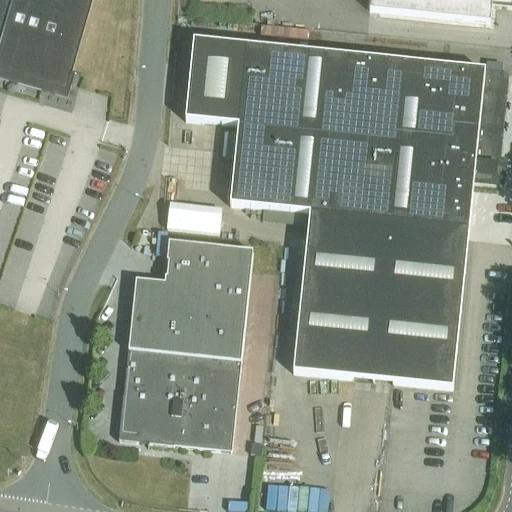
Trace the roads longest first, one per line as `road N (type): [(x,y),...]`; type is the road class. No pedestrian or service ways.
road 1 (unclassified): [(45,511),(59,355),(73,295),(129,179),(145,104),(150,0)]
road 2 (unknown): [(11,105),(137,144)]
